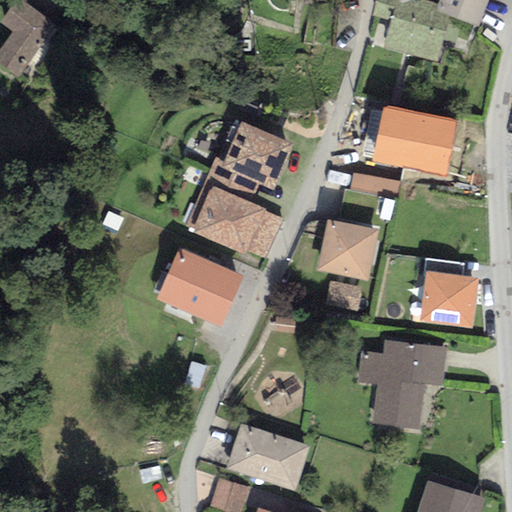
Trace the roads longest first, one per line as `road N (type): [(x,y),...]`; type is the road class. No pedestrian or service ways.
road 1 (residential): [(187,511),(189,464),(212,398),(349,104),(365,0)]
road 2 (residential): [(511,426),(498,157),(511,50)]
